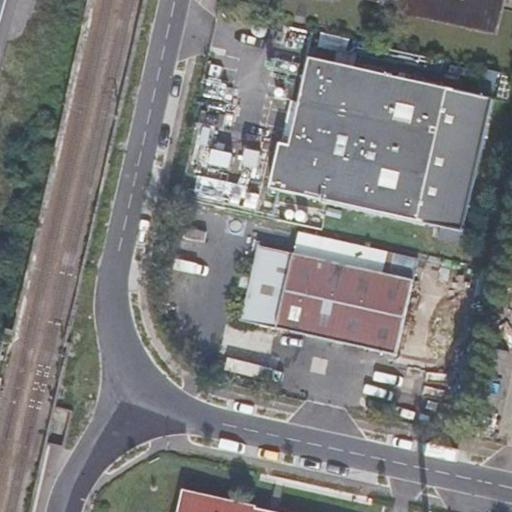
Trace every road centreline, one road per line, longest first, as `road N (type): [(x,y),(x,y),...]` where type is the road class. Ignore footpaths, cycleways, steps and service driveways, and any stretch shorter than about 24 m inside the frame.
road 1 (unclassified): [(172,0),(110,264),(115,341),(163,400)]
road 2 (unclassified): [(163,400),(225,423),(511,488)]
road 3 (unclassified): [(163,400),(121,409),(63,511)]
